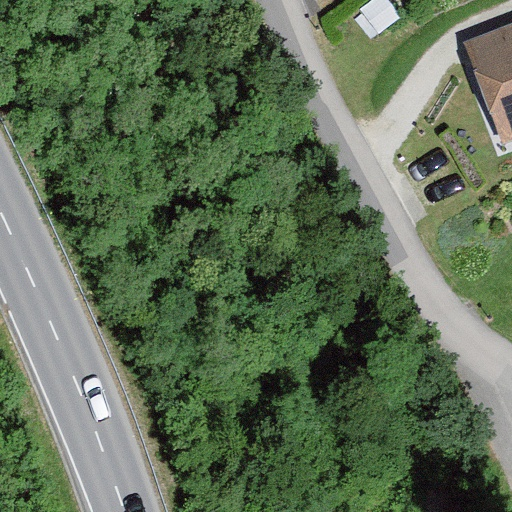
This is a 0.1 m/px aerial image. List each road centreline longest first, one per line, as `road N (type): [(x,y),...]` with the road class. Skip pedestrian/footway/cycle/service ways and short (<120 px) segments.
road 1 (unclassified): [(275,0),(333,125),(437,302),(496,374),(511,378)]
road 2 (tertiary): [(0,205),(125,511)]
